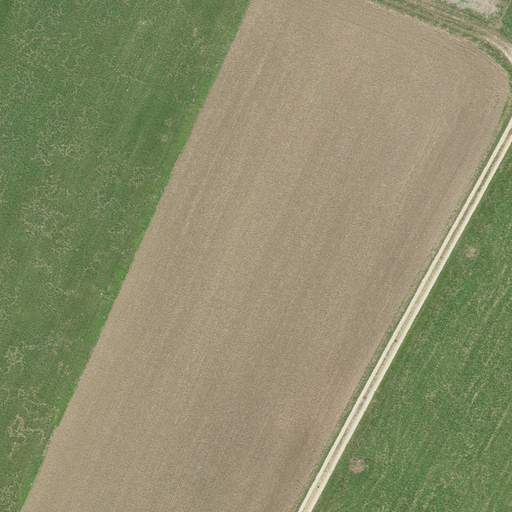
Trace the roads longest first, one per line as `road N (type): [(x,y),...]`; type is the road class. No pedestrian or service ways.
road 1 (track): [(307,511),(511,133)]
road 2 (track): [(511,53),(392,0)]
